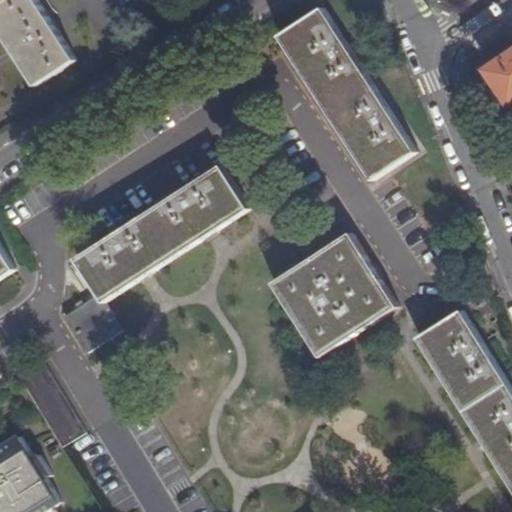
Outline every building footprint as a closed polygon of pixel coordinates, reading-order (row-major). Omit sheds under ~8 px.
[(0,0),(0,26),(39,86),(79,59),(39,0),(0,0)] [(325,9),(282,38),(377,181),(420,153),(325,9)] [(511,53),(490,69),(511,101),(511,53)] [(100,294),(69,314),(71,316),(90,346),(87,349),(90,355),(125,332),(107,304),(251,211),(221,167),(128,227),(78,260),(100,294)] [(353,235),(276,284),(323,356),(400,307),(353,235)] [(0,277),(14,268),(0,248),(0,277)] [(460,250),(441,262),(447,271),(466,260),(460,250)] [(452,388),(494,361),(463,313),(421,340),(452,388)] [(71,316),(69,314),(65,317),(87,349),(90,346),(71,316)] [(19,376),(26,386),(65,446),(88,431),(43,361),(19,376)] [(511,389),(494,361),(452,388),(511,485),(511,389)] [(0,511),(47,511),(64,501),(49,477),(53,474),(41,454),(35,457),(22,436),(0,449),(0,511)]
